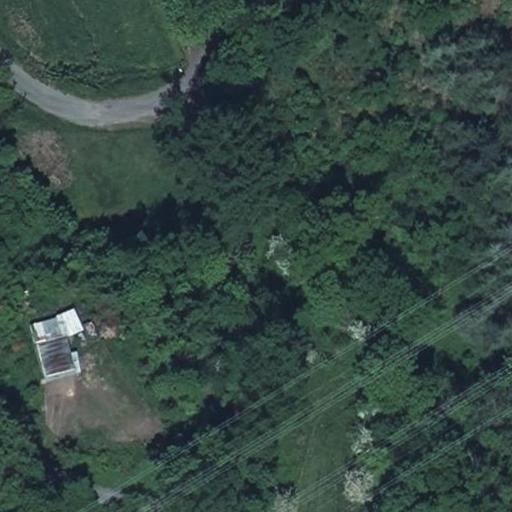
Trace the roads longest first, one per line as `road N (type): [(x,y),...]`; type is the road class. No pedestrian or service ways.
road 1 (track): [(190,511),(233,482),(266,366),(261,230),(206,76)]
road 2 (residential): [(0,67),(65,107),(144,108),(206,76),(240,0)]
road 3 (track): [(0,424),(38,469),(122,509),(147,511)]
